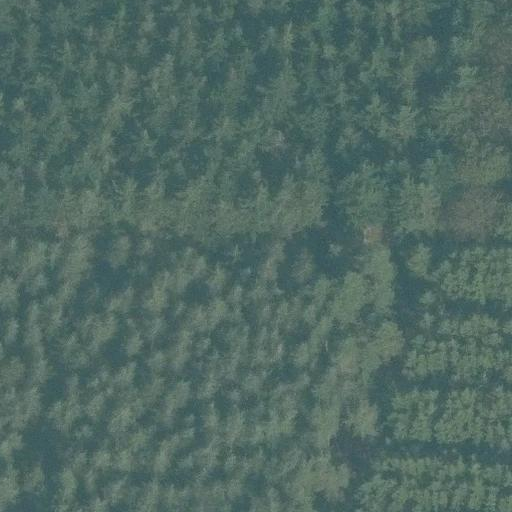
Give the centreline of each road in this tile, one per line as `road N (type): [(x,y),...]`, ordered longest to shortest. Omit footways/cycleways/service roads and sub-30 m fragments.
road 1 (track): [(0,253),(511,262)]
road 2 (track): [(156,0),(0,483)]
road 3 (track): [(443,262),(361,511)]
